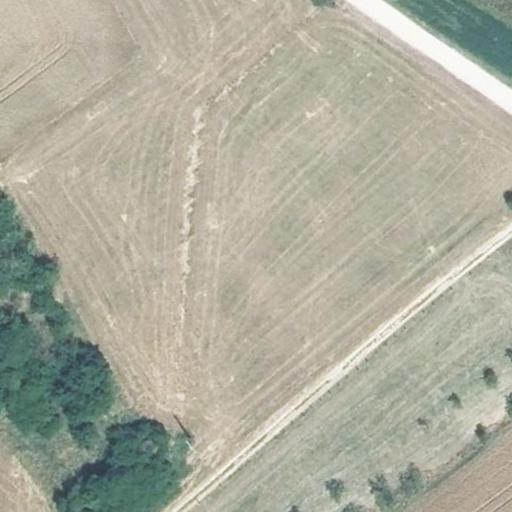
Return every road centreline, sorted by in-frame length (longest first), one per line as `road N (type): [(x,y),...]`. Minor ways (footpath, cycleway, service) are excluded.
road 1 (track): [(148,511),(511,231)]
road 2 (track): [(511,101),(358,0)]
